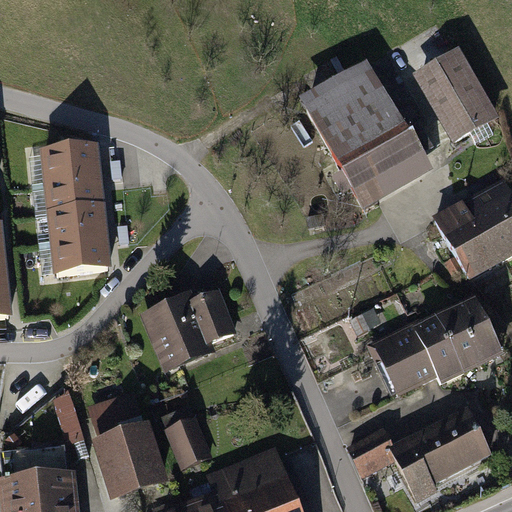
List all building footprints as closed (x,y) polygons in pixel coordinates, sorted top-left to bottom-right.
[(451,49),(407,76),(449,143),(492,116),(460,63),(451,49)] [(359,62),(295,100),(338,172),(329,177),(342,198),(351,193),(363,212),(426,174),(415,156),(428,148),(403,106),(390,113),(359,62)] [(97,151),(44,158),(48,188),(101,181),(97,151)] [(101,181),(48,188),(51,218),(104,212),(101,181)] [(511,204),(499,182),(431,219),(466,284),(511,258),(511,204)] [(104,212),(51,218),(55,248),(108,242),(104,212)] [(323,217),(304,219),(305,229),(324,226),(323,217)] [(108,242),(55,248),(58,278),(111,272),(108,242)] [(8,291),(0,291),(0,322),(11,321),(8,291)] [(182,296),(136,316),(163,377),(212,356),(208,347),(233,336),(214,294),(187,305),(182,296)] [(408,325),(435,382),(495,355),(484,330),(469,297),(408,325)] [(435,382),(408,325),(363,346),(380,385),(389,404),(435,382)] [(69,396),(54,406),(69,449),(85,445),(69,396)] [(131,396),(88,410),(95,432),(138,418),(131,396)] [(487,460),(463,410),(387,446),(395,462),(399,471),(383,478),(392,497),(408,489),(416,506),(437,496),(432,486),(487,460)] [(189,420),(161,431),(177,473),(205,463),(189,420)] [(141,423),(85,441),(104,501),(161,483),(141,423)] [(380,431),(345,447),(360,479),(395,462),(387,446),(380,431)] [(15,438),(5,446),(13,456),(23,448),(15,438)] [(209,493),(215,511),(295,511),(271,450),(202,476),(209,493)] [(4,511),(74,511),(71,474),(63,475),(61,454),(0,459),(0,461),(4,500),(4,511)] [(215,511),(209,493),(158,511),(215,511)]
